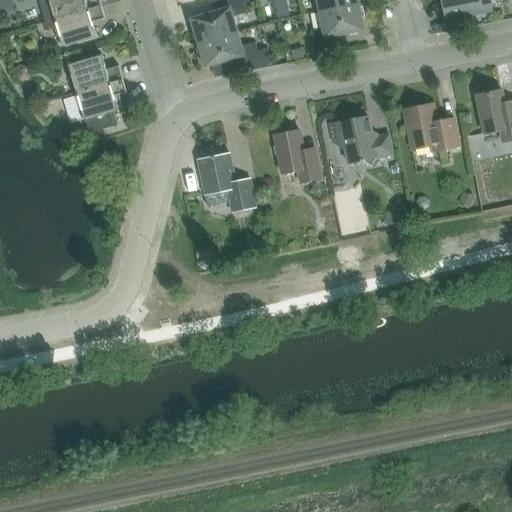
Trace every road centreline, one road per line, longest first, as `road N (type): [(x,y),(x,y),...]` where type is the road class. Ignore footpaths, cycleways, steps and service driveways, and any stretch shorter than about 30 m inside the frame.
road 1 (residential): [(0,340),(84,322),(117,303),(179,117)]
road 2 (residential): [(179,117),(214,102),(414,62)]
road 3 (residential): [(179,117),(141,0)]
